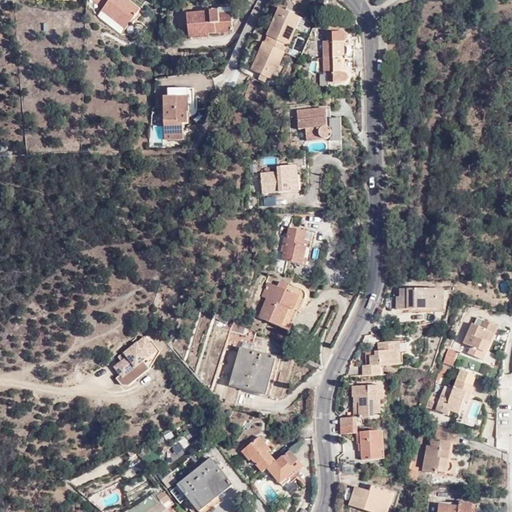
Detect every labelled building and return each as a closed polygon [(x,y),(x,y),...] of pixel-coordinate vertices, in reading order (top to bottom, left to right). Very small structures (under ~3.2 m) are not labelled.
[(127,0),(111,0),(105,7),(105,8),(128,26),(141,11),(127,0)] [(270,77),(295,26),(298,18),(300,15),(280,6),(251,67),(259,71),(266,75),(270,77)] [(124,31),(128,26),(105,8),(100,13),(124,31)] [(230,33),(230,22),(218,22),(217,15),(217,9),(204,10),(204,16),(186,16),(187,38),(207,38),(207,33),(230,33)] [(298,18),(295,26),(301,28),(304,21),(298,18)] [(326,31),(343,30),(343,23),(326,24),(326,31)] [(347,31),(343,30),(326,31),(327,41),(323,41),(325,73),(329,73),(330,82),(349,80),(351,79),(351,74),(349,72),(346,70),(346,67),(356,66),(354,46),(344,46),(344,40),(348,39),(349,37),(349,34),(347,31)] [(263,80),(266,75),(259,71),(256,77),(263,80)] [(191,88),(166,88),(166,97),(160,97),(161,138),(180,138),(180,123),(185,122),(185,111),(186,111),(187,96),(191,96),(191,88)] [(324,110),(297,110),(298,129),(306,129),(307,139),(330,138),(331,137),(332,136),(333,133),(332,129),(331,127),(330,126),(326,126),(324,110)] [(342,140),(342,117),(331,118),(331,127),(332,129),(333,133),(332,136),(331,137),(332,140),(342,140)] [(297,165),(264,168),(265,172),(259,173),(260,194),(298,190),(297,165)] [(286,247),(283,247),(281,255),(301,260),(305,243),(309,243),(312,227),(289,223),(287,232),(286,235),(288,236),(286,247)] [(279,246),(283,247),(286,247),(288,236),(286,235),(287,232),(283,231),(279,246)] [(308,291),(282,279),(280,285),(268,280),(262,293),(267,296),(259,314),(290,328),(299,309),(294,306),(299,296),(305,298),(308,291)] [(438,307),(437,289),(437,287),(402,290),(402,296),(398,297),(398,311),(438,307)] [(445,289),(437,289),(438,307),(445,306),(445,289)] [(484,356),(490,336),(485,335),(488,324),(494,326),(496,326),(499,319),(484,314),(482,322),(472,319),(465,340),(472,343),(469,352),(484,356)] [(243,326),(230,321),(228,327),(240,332),(243,326)] [(485,335),(490,336),(494,326),(488,324),(485,335)] [(147,336),(121,357),(123,361),(115,367),(122,375),(119,378),(124,384),(130,385),(151,368),(146,360),(158,350),(147,336)] [(366,365),(367,376),(386,375),(385,366),(400,364),(399,349),(405,348),(404,339),(380,342),(382,351),(375,352),(375,355),(371,356),(372,364),(366,365)] [(278,357),(239,341),(227,375),(265,390),(278,357)] [(458,348),(449,345),(442,361),(453,364),(458,348)] [(407,364),(405,348),(399,349),(400,364),(407,364)] [(448,367),(442,365),(439,373),(445,375),(448,367)] [(477,371),(461,366),(458,377),(473,383),(477,371)] [(438,398),(427,395),(424,404),(435,408),(434,409),(452,414),(454,410),(458,411),(465,390),(471,391),(473,383),(458,377),(455,377),(452,387),(443,384),(439,394),(438,398)] [(375,401),(373,386),(350,388),(351,405),(358,404),(360,419),(374,417),(373,414),(371,402),(375,401)] [(383,387),(377,386),(373,386),(375,401),(381,401),(384,400),(383,387)] [(381,401),(375,401),(371,402),(373,414),(382,413),(381,401)] [(351,405),(352,415),(355,415),(356,419),(360,419),(358,404),(351,405)] [(338,416),(339,426),(356,423),(356,419),(355,415),(352,415),(338,416)] [(356,423),(339,426),(339,433),(357,431),(356,423)] [(435,435),(452,439),(455,440),(458,431),(438,424),(435,435)] [(265,459),(273,453),(260,439),(263,437),(256,428),(239,443),(247,452),(249,450),(260,463),(265,459)] [(375,449),(381,448),(379,429),(358,432),(362,461),(376,460),(375,449)] [(449,449),(452,439),(435,435),(433,443),(424,442),(419,468),(432,471),(433,468),(451,471),(454,458),(446,457),(448,448),(449,449)] [(288,441),(273,453),(265,459),(281,479),(289,473),(285,469),(300,456),(288,441)] [(196,507),(229,481),(208,454),(167,487),(176,499),(184,493),(196,507)] [(370,491),(365,489),(354,486),(349,505),(359,508),(362,500),(371,503),(373,497),(385,501),(389,489),(373,484),(370,491)] [(172,501),(162,488),(157,491),(154,488),(122,511),(169,511),(165,506),(172,501)] [(362,500),(359,508),(371,511),(382,511),(385,501),(373,497),(371,503),(362,500)] [(467,511),(467,501),(455,501),(455,504),(436,504),(436,511),(467,511)]
